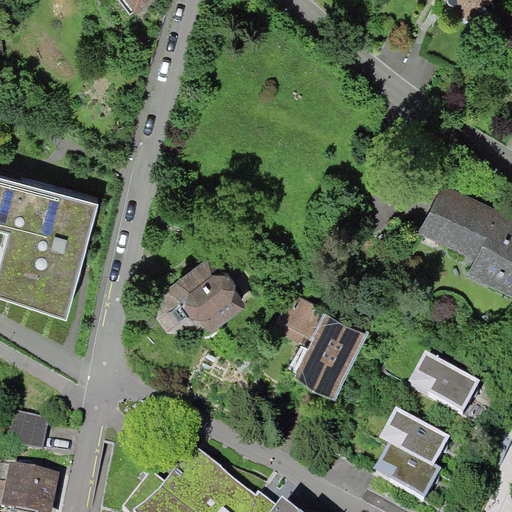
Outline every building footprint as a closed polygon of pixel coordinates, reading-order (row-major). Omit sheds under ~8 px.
[(123,0),(135,17),(159,0),(123,0)] [(493,0),(422,0),(438,7),(441,0),(451,0),(485,17),(493,0)] [(0,225),(15,230),(1,289),(72,315),(104,203),(0,173),(0,225)] [(511,220),(443,188),(422,234),(476,259),(469,276),(511,296),(511,220)] [(249,307),(213,256),(176,281),(211,333),(249,307)] [(367,332),(291,297),(274,334),(308,350),(295,379),(337,398),(367,332)] [(484,391),(427,362),(411,392),(469,421),(484,391)] [(52,426),(17,418),(10,448),(45,456),(52,426)] [(453,448),(400,422),(386,450),(393,454),(378,483),(431,509),(446,478),(440,475),(453,448)] [(278,511),(195,455),(171,493),(156,478),(128,511),(278,511)] [(57,511),(63,482),(2,471),(0,480),(0,509),(14,511),(57,511)]
